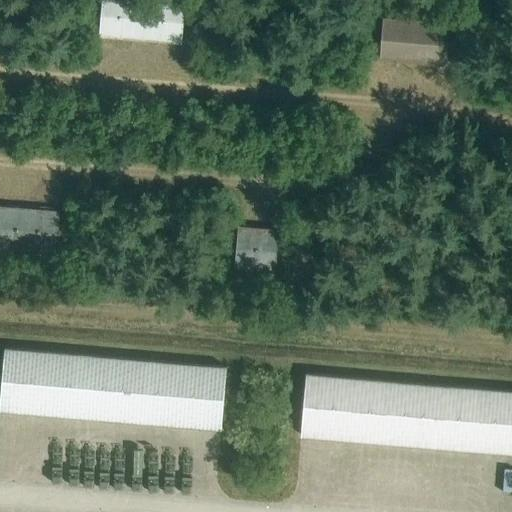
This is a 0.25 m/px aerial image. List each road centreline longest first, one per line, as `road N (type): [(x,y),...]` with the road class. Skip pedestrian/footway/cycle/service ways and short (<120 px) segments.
road 1 (unknown): [(511,125),(410,110),(379,150),(308,194),(0,167)]
road 2 (unknown): [(0,75),(410,110)]
